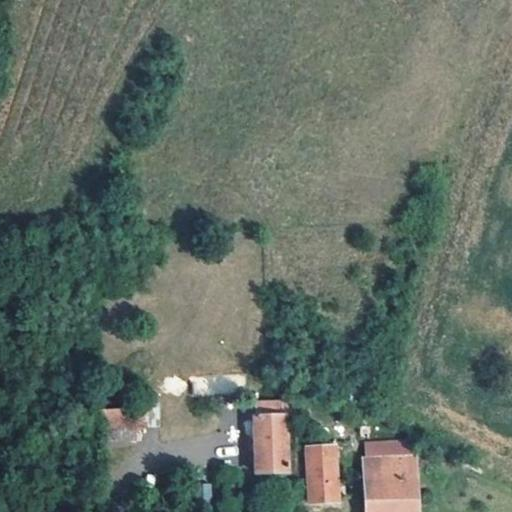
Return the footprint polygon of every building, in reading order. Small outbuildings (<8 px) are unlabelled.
[(290,428),(298,428),(298,412),(259,414),(261,483),(291,483),(290,428)] [(162,436),(161,417),(157,418),(100,421),(101,439),(106,439),(106,454),(140,453),(140,437),(162,436)] [(374,451),(373,439),(364,439),(364,451),(374,451)] [(420,511),(416,455),(368,459),(369,473),(366,473),(369,511),(420,511)] [(335,511),(333,463),(300,464),(301,511),(335,511)]
